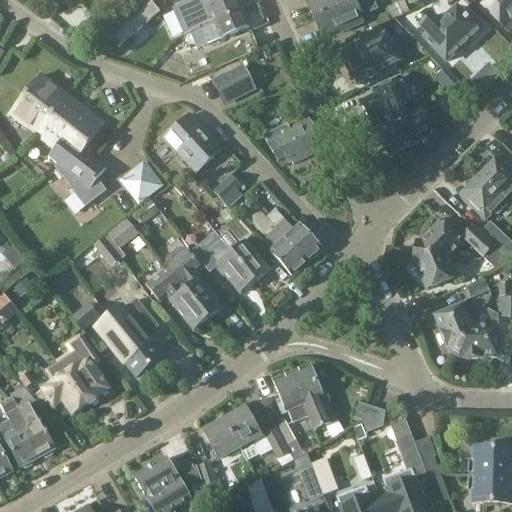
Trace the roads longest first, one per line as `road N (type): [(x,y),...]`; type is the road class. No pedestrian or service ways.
road 1 (residential): [(351,261),(195,104),(110,73),(0,5)]
road 2 (residential): [(351,261),(275,342),(188,407),(12,511)]
road 3 (residential): [(372,223),(263,0)]
road 4 (residential): [(511,402),(455,402),(417,381),(357,252)]
road 5 (residential): [(511,87),(372,223)]
